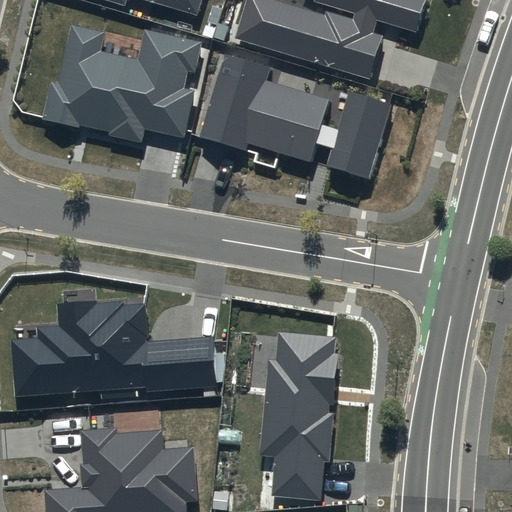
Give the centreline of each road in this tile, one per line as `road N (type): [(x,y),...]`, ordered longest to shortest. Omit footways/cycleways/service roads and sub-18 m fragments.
road 1 (residential): [(0,193),(18,206),(458,279)]
road 2 (tertiary): [(458,279),(425,511)]
road 3 (tertiary): [(511,73),(458,279)]
